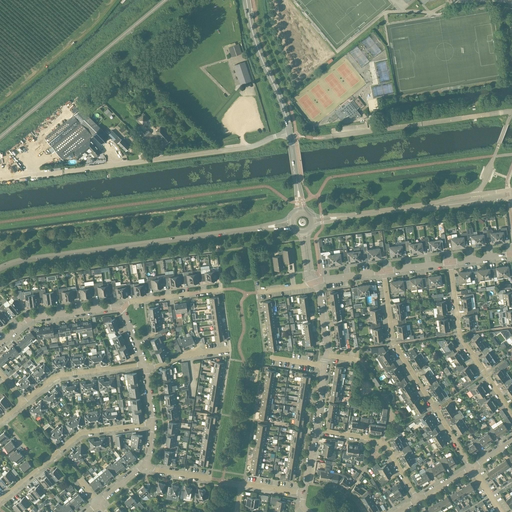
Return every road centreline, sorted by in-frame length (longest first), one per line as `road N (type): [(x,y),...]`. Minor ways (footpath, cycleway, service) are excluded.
road 1 (tertiary): [(0,268),(261,228)]
road 2 (unclassified): [(0,178),(243,146)]
road 3 (residential): [(472,467),(393,343),(383,271)]
road 4 (unclassified): [(511,111),(336,135)]
road 5 (residential): [(0,499),(81,433),(152,423)]
road 6 (residential): [(511,413),(459,335),(450,262)]
road 7 (tertiary): [(289,135),(246,0)]
road 8 (residential): [(418,499),(381,441),(313,429)]
road 9 (residential): [(23,402),(58,375),(144,363)]
road 10 (residential): [(0,342),(34,316),(121,308)]
